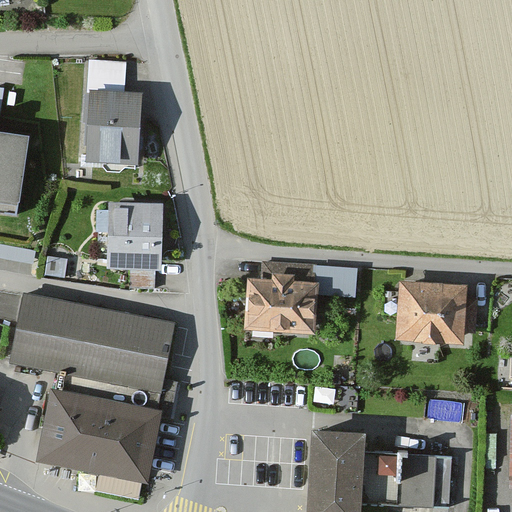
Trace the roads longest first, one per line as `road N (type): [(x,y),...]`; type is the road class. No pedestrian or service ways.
road 1 (residential): [(201,248),(511,271)]
road 2 (unclassified): [(194,511),(211,317),(201,248)]
road 3 (unclassified): [(201,248),(167,38)]
road 4 (residential): [(167,38),(0,41)]
